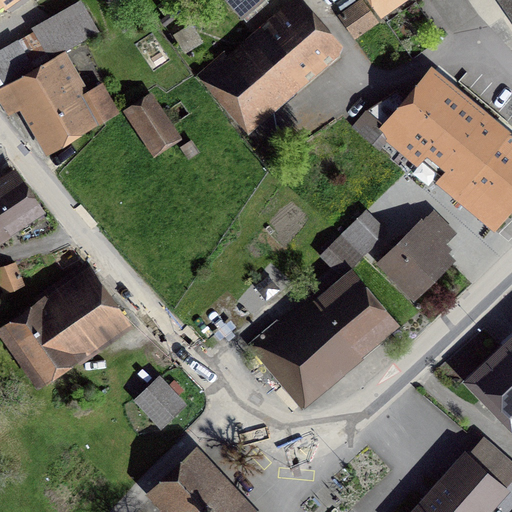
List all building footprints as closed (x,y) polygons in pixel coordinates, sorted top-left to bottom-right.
[(225,0),(240,16),(257,0),(225,0)] [(503,0),(511,12),(511,0),(371,0),(377,9),(390,0),(503,0)] [(263,38),(265,39),(234,66),(223,54),(204,71),(215,84),(218,81),(248,115),(294,74),(298,79),(334,48),(295,2),(277,18),(281,22),(263,38)] [(362,2),(341,16),(355,35),(375,20),(362,2)] [(49,58),(97,31),(81,4),(33,31),(34,33),(0,52),(0,75),(4,82),(48,57),(49,58)] [(98,122),(117,112),(101,84),(82,94),(76,83),(65,89),(50,60),(15,80),(52,143),(84,122),(75,106),(85,100),(98,122)] [(353,127),(377,147),(386,137),(417,163),(430,148),(454,168),(450,172),(454,175),(448,183),(445,181),(443,184),(445,186),(444,187),(491,227),(505,210),(502,208),(511,195),(511,149),(428,78),(409,100),(397,90),(367,110),(353,127)] [(150,140),(171,126),(151,97),(130,110),(150,140)] [(0,232),(36,208),(13,175),(0,184),(0,232)] [(438,248),(454,233),(433,212),(383,262),(414,293),(449,259),(438,248)] [(340,236),(361,256),(384,233),(364,213),(340,236)] [(343,273),(361,256),(340,236),(323,253),(343,273)] [(0,284),(3,292),(23,283),(15,262),(0,266),(0,284)] [(9,330),(40,375),(124,316),(94,272),(9,330)] [(279,378),(286,373),(302,392),(387,323),(351,280),(286,335),(274,321),(249,342),(279,378)] [(511,351),(481,381),(511,414),(511,351)] [(159,377),(136,399),(160,425),(184,403),(159,377)] [(419,511),(479,511),(485,506),(491,511),(511,511),(511,465),(484,439),(419,511)] [(195,455),(156,492),(174,511),(247,511),(230,493),(195,455)]
